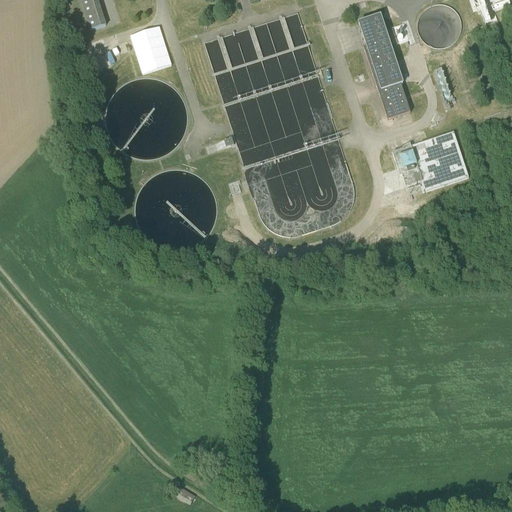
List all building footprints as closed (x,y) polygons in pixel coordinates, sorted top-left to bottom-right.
[(86,0),(81,2),(90,32),(106,27),(97,0),(86,0)] [(482,0),(478,0),(477,0),(485,24),(490,23),(482,0)] [(460,36),(460,34),(461,33),(461,32),(461,30),(461,28),(461,27),(461,25),(460,23),(460,21),(459,19),(459,18),(458,17),(457,16),(456,15),(455,13),(453,11),(451,10),(449,9),(448,8),(447,8),(445,7),(443,7),(441,7),(438,6),(437,7),(435,7),(432,8),(431,8),(430,9),(428,9),(427,10),(426,11),(425,12),(424,13),(422,15),(421,16),(420,18),(419,20),(419,22),(418,22),(418,25),(418,26),(418,27),(418,29),(418,31),(418,32),(418,34),(419,36),(419,37),(420,39),(421,40),(422,42),(423,43),(425,45),(427,46),(429,47),(431,48),(432,49),(434,49),(436,50),(439,50),(440,50),(442,50),(444,49),(446,49),(448,48),(449,48),(451,47),(452,46),(454,45),(455,43),(457,41),(458,40),(459,38),(460,36)] [(366,48),(363,49),(387,122),(410,114),(405,101),(404,98),(400,86),(403,86),(380,17),(358,24),(358,25),(366,48)] [(419,184),(422,195),(468,179),(453,133),(392,154),(399,177),(401,176),(405,188),(419,184)] [(232,149),(230,142),(222,144),(224,152),(232,149)] [(175,498),(190,507),(195,498),(181,489),(175,498)]
